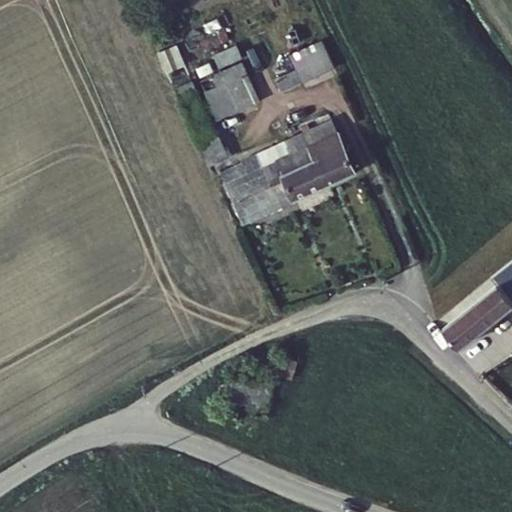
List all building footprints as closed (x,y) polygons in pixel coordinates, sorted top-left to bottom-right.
[(230,37),(208,45),(213,60),(237,52),(230,37)] [(326,80),(331,79),(319,50),(316,51),(326,80)] [(326,80),(316,51),(288,64),(294,79),(273,87),(278,100),(326,80)] [(233,58),(208,67),(213,77),(237,68),(233,58)] [(194,72),(198,83),(213,77),(208,67),(194,72)] [(253,110),(237,68),(213,77),(231,119),(253,110)] [(231,119),(213,77),(198,83),(215,125),(231,119)] [(209,128),(190,136),(206,172),(225,165),(209,128)] [(310,165),(321,192),(356,176),(334,128),(285,150),(290,162),(282,165),(286,174),(310,165)] [(280,188),(288,207),(321,192),(310,165),(286,174),(282,165),(270,169),(265,155),(249,162),(263,193),(280,188)] [(249,162),(237,167),(238,171),(215,181),(237,230),(288,207),(280,188),(263,193),(249,162)] [(450,333),(467,354),(511,315),(511,266),(496,280),(502,288),(450,333)]
